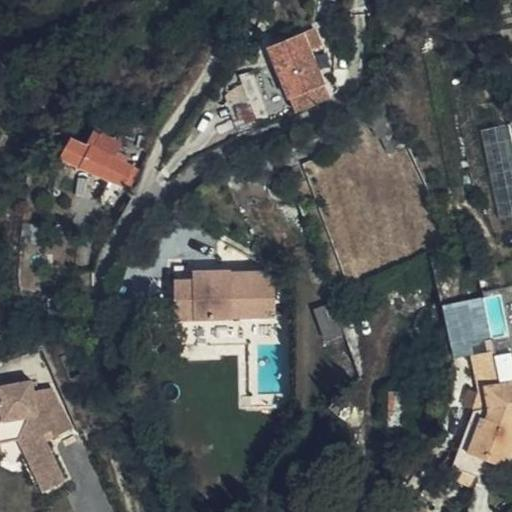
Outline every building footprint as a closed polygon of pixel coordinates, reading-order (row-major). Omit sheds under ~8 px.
[(315,27),(274,42),(296,111),(330,98),(314,47),(320,44),(315,27)] [(511,107),(509,94),(467,102),(511,337),(511,107)] [(256,120),(246,97),(228,103),(237,127),(256,120)] [(369,111),(372,118),(377,112),(383,103),(369,111)] [(392,148),(405,142),(383,103),(377,112),(372,118),(380,138),(386,135),(392,148)] [(128,124),(102,111),(95,124),(83,118),(79,117),(69,137),(87,146),(117,162),(133,170),(143,149),(139,147),(121,138),(128,124)] [(87,146),(69,137),(66,142),(84,151),(87,146)] [(133,170),(117,162),(109,179),(124,187),(133,170)] [(174,265),(173,319),(230,321),(230,317),(273,316),(272,259),(245,260),(244,274),(236,274),(236,271),(193,272),(192,265),(174,265)] [(443,305),(435,307),(444,344),(448,343),(454,374),(498,364),(483,294),(443,304),(443,305)] [(334,302),(317,306),(325,338),(343,333),(334,302)] [(71,308),(68,308),(49,310),(51,324),(72,320),(71,308)] [(230,321),(173,319),(173,334),(230,333),(230,321)] [(0,433),(13,429),(19,441),(37,476),(58,467),(36,423),(46,419),(48,426),(64,419),(41,374),(25,380),(21,373),(0,380),(0,433)] [(511,373),(481,380),(485,404),(481,420),(475,419),(464,448),(483,454),(507,461),(511,443),(511,373)] [(349,387),(334,403),(359,419),(369,399),(349,387)] [(481,420),(485,404),(465,408),(447,464),(477,474),(483,454),(464,448),(475,419),(481,420)] [(0,448),(19,441),(13,429),(0,433),(0,448)]
